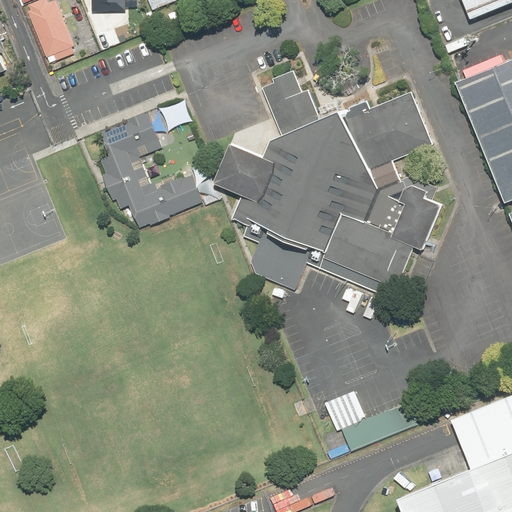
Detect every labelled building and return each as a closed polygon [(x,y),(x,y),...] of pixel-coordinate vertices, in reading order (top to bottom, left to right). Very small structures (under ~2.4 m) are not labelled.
[(33,9),(31,10),(50,58),(77,46),(58,0),(54,0),(52,1),(51,0),(39,0),(31,4),(33,9)] [(93,0),(93,11),(128,11),(128,0),(93,0)] [(151,0),(156,9),(177,0),(151,0)] [(511,3),(511,0),(466,0),(474,18),(511,3)] [(0,44),(0,73),(11,69),(0,44)] [(511,207),(511,60),(465,79),(462,81),(511,207)] [(410,176),(408,180),(403,181),(395,160),(435,144),(415,92),(374,109),(370,100),(353,107),(350,109),(324,119),(311,91),(305,92),(299,74),(265,88),(285,135),(275,139),(268,157),(233,142),(216,182),(246,195),(237,217),(254,225),(250,235),(262,240),(254,260),(258,271),(266,274),(300,288),(312,262),(395,297),(417,244),(427,248),(446,203),(434,198),(439,188),(410,176)] [(143,227),(205,201),(194,173),(150,191),(136,159),(166,146),(152,113),(104,132),(114,156),(102,161),(122,207),(133,203),(143,227)] [(165,162),(152,166),(156,180),(169,176),(165,162)] [(411,401),(346,427),(355,451),(420,425),(411,401)] [(511,511),(511,451),(406,494),(413,511),(511,511)]
